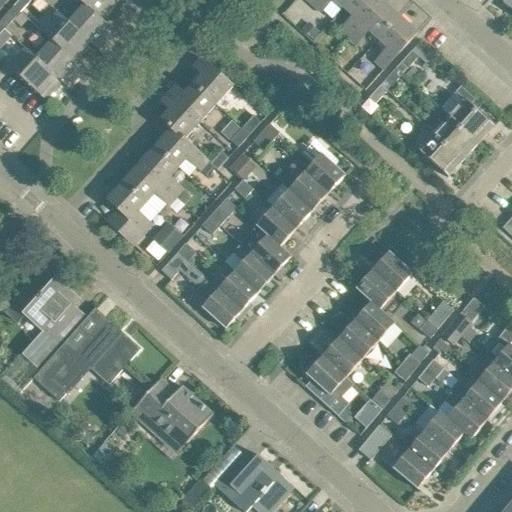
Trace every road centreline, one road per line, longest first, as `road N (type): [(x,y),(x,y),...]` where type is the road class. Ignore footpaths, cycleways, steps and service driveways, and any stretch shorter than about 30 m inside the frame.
road 1 (residential): [(0,171),(226,373)]
road 2 (residential): [(226,373),(316,272),(319,249),(367,196)]
road 3 (residential): [(376,511),(226,373)]
